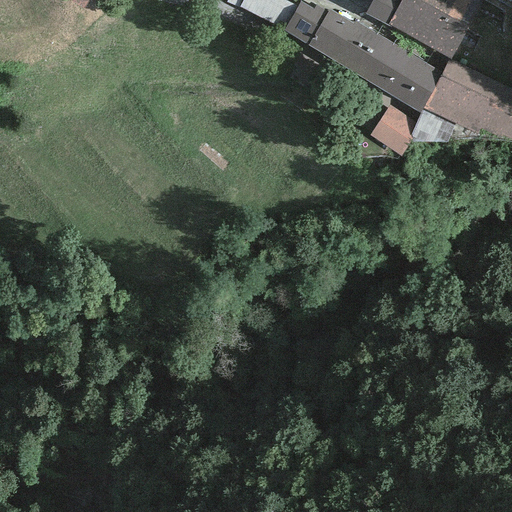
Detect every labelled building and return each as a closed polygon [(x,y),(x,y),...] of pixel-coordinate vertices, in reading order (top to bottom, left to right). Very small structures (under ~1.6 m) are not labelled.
[(226,0),(226,2),(239,7),(282,30),(297,6),(283,0),(226,0)] [(389,28),(390,25),(388,24),(401,0),(372,0),(365,14),(389,28)] [(401,0),(388,24),(390,25),(451,60),(484,0),(401,0)] [(313,10),(300,2),(297,6),(282,30),(419,113),(422,109),(441,73),(355,21),(353,25),(329,10),(328,12),(316,5),(313,10)] [(511,90),(447,60),(441,73),(422,109),(455,124),(479,134),(482,126),(511,140),(511,90)] [(415,123),(388,106),(368,135),(400,156),(407,142),(415,123)] [(455,124),(422,109),(419,113),(415,123),(407,142),(447,143),(455,124)]
